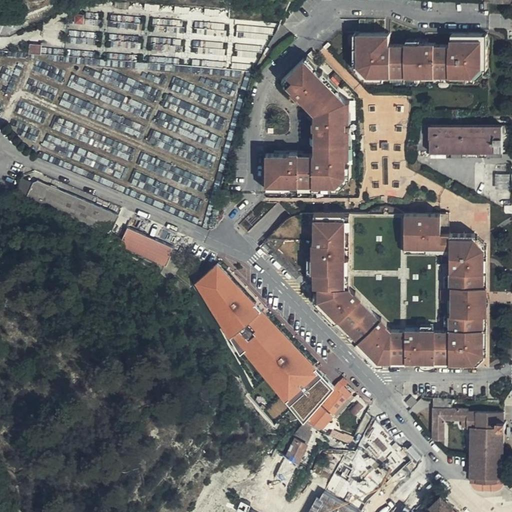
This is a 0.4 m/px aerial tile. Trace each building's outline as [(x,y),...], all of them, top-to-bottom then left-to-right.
[(198,39),(209,40),(210,35),(220,36),(221,24),(200,23),(198,39)] [(360,32),(354,32),(355,68),(367,80),(387,80),(387,75),(370,75),(365,70),(365,60),(360,60),(360,32)] [(387,32),(360,32),(360,60),(365,60),(365,70),(370,75),(387,75),(394,75),(473,74),(480,70),(479,60),(484,61),(484,32),(453,32),(453,42),(387,42),(387,32)] [(489,32),(484,32),(484,61),(479,60),(480,70),(473,74),(394,75),(394,80),(476,80),(489,67),(489,32)] [(196,56),(195,66),(211,68),(212,58),(196,56)] [(322,74),(306,58),(283,80),(292,90),(301,99),(314,113),(314,118),(312,117),(312,129),(314,129),(314,154),(299,154),(298,152),(286,152),(286,154),(266,154),(266,186),(336,185),(347,172),(347,165),(347,156),(347,128),(347,120),(347,99),(337,89),(322,74)] [(325,71),(322,74),(337,89),(340,86),(325,71)] [(292,90),(291,90),(299,100),(301,99),(292,90)] [(503,152),(503,125),(421,125),(417,150),(431,150),(431,151),(503,152)] [(352,128),(347,128),(347,156),(352,156),(353,154),(354,152),(354,150),(354,148),(355,146),(355,143),(355,140),(355,138),(354,136),(354,134),(353,131),(353,130),(352,128)] [(352,165),(347,165),(347,172),(336,185),(266,186),(266,190),(339,190),(352,175),(352,165)] [(119,214),(38,181),(32,183),(25,201),(110,237),(119,214)] [(266,238),(313,287),(313,271),(311,271),(312,241),(313,241),(313,216),(313,213),(299,213),(299,214),(297,215),(296,215),(293,216),(290,217),(288,218),(285,220),(281,222),(280,223),(277,225),(274,228),(272,230),(270,233),(268,235),(266,238)] [(346,217),(313,216),(313,241),(312,241),(311,271),(313,271),(313,287),(313,299),(354,342),(361,336),(385,360),(469,361),(478,349),(479,248),(470,240),(449,240),(449,234),(440,233),(441,214),(404,213),(404,217),(403,247),(449,247),(449,253),(449,285),(453,285),(452,314),(448,314),(448,333),(436,332),(436,329),(406,329),(406,332),(393,332),(350,287),(345,287),(346,217)] [(351,213),(313,213),(313,216),(346,217),(345,287),(350,287),(351,217),(351,213)] [(404,213),(351,213),(351,217),(350,287),(393,332),(406,332),(406,329),(436,329),(436,332),(448,333),(448,314),(452,314),(453,285),(449,285),(449,253),(403,252),(403,247),(404,217),(404,213)] [(449,214),(441,214),(440,233),(449,234),(449,214)] [(168,263),(175,243),(128,229),(122,249),(168,263)] [(484,241),(476,233),(470,240),(479,248),(484,241)] [(486,354),(487,245),(479,248),(478,349),(486,354)] [(203,263),(191,255),(186,262),(197,271),(203,263)] [(239,281),(218,262),(204,278),(208,282),(211,285),(213,287),(213,289),(215,291),(217,293),(219,293),(221,294),(239,281)] [(194,279),(180,270),(175,276),(189,286),(194,279)] [(241,283),(239,281),(221,294),(223,296),(225,296),(231,290),(237,287),(241,283)] [(249,289),(243,282),(241,283),(237,287),(243,294),(238,298),(240,301),(246,308),(256,301),(248,290),(249,289)] [(233,306),(240,301),(238,298),(231,290),(225,296),(233,306)] [(221,294),(219,293),(213,297),(221,307),(227,315),(231,322),(237,318),(234,313),(231,308),(226,300),(223,296),(221,294)] [(238,325),(230,329),(231,334),(240,330),(238,325)] [(240,356),(248,352),(257,347),(248,328),(232,336),(231,337),(240,356)] [(486,354),(478,349),(469,361),(385,360),(361,336),(354,342),(379,368),(476,369),(486,354)] [(342,376),(337,382),(334,386),(339,391),(344,386),(347,382),(342,376)] [(339,391),(334,386),(319,403),(333,414),(352,394),(344,386),(339,391)] [(352,394),(333,414),(337,417),(355,397),(352,394)] [(453,399),(434,397),(433,439),(444,439),(445,420),(461,420),(461,427),(471,428),(470,476),(477,476),(498,477),(503,477),(505,411),(469,410),(469,408),(453,407),(453,399)] [(506,403),(453,399),(453,407),(469,408),(469,410),(505,411),(506,403)] [(356,415),(363,407),(357,401),(350,409),(356,415)] [(303,422),(302,422),(312,427),(319,430),(333,414),(319,403),(303,422)] [(119,416),(115,410),(108,413),(112,420),(119,416)] [(302,422),(286,434),(288,435),(279,452),(298,462),(312,433),(310,432),(312,427),(302,422)] [(351,442),(354,437),(345,434),(345,435),(334,430),(331,434),(351,442)] [(279,452),(276,451),(274,456),(276,458),(268,475),(270,477),(273,478),(270,485),(277,489),(273,497),(280,500),(286,487),(298,462),(279,452)] [(366,456),(356,451),(354,451),(351,459),(363,464),(366,456)] [(339,488),(349,492),(359,472),(349,467),(345,475),(339,486),(339,488)] [(345,475),(343,474),(335,470),(329,482),(339,486),(345,475)] [(268,475),(265,474),(261,482),(267,485),(270,477),(268,475)] [(266,494),(273,497),(277,489),(270,485),(266,494)] [(356,511),(323,493),(320,491),(309,511),(356,511)] [(461,511),(444,495),(440,498),(454,511),(461,511)] [(454,511),(440,498),(427,510),(426,511),(454,511)] [(248,511),(251,506),(240,502),(235,511),(248,511)]
